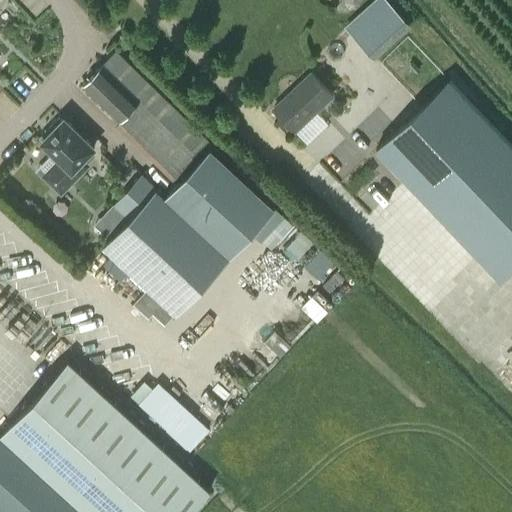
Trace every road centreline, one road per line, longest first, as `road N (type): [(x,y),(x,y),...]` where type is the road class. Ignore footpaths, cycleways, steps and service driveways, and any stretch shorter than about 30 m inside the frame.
road 1 (track): [(245,511),(0,288)]
road 2 (unknown): [(53,87),(156,188)]
